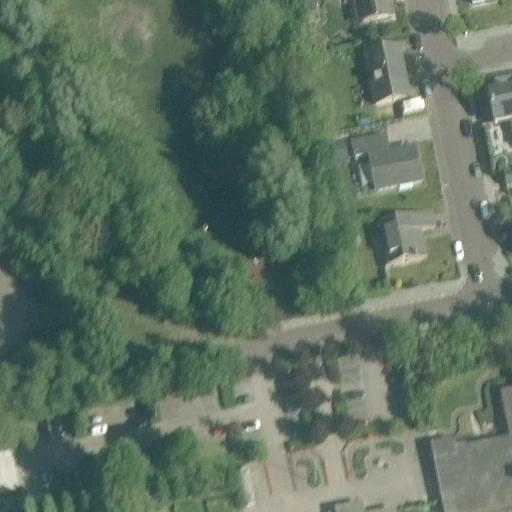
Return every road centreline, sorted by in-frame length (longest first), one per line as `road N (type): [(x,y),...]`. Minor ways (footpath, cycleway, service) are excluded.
road 1 (residential): [(484,301),(435,67)]
road 2 (unclassified): [(255,348),(484,301)]
